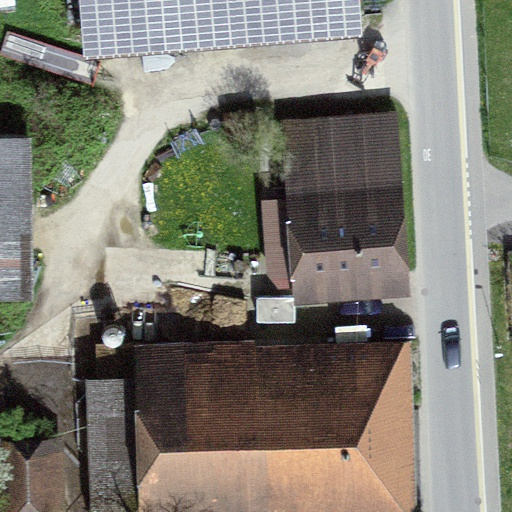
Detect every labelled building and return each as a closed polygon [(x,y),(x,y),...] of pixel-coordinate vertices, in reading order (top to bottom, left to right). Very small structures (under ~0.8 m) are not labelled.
[(344,0),(99,0),(102,25),(345,4),(344,0)] [(384,117),(297,123),(306,272),(393,266),(384,117)] [(29,133),(0,133),(0,291),(32,291),(29,133)] [(407,341),(100,345),(102,511),(183,511),(183,492),(409,489),(407,341)] [(5,434),(5,511),(79,511),(79,434),(5,434)]
